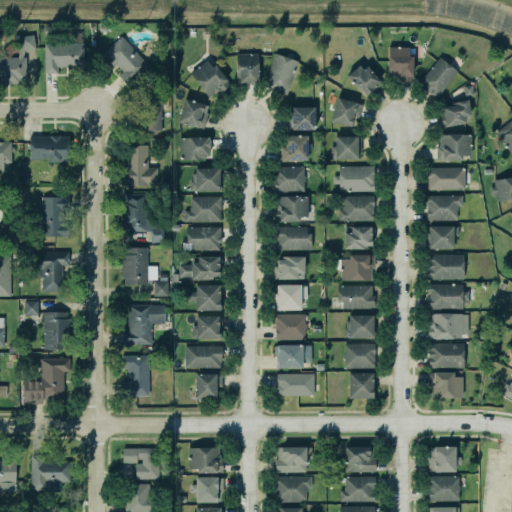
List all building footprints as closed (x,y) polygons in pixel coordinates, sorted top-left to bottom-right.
[(0,56),(0,82),(25,82),(24,48),(33,48),(33,34),(18,34),(18,56),(0,56)] [(102,52),(120,72),(118,74),(127,85),(148,65),(121,35),(102,52)] [(43,72),(56,72),(56,65),(82,65),(82,42),(43,42),(43,72)] [(411,55),(411,80),(398,80),(398,77),(386,77),(386,46),(407,46),(407,55),(411,55)] [(236,82),(257,82),(257,52),(235,53),(236,82)] [(286,93),(298,60),(274,52),(263,85),(286,93)] [(422,85),(417,81),(438,56),(455,70),(434,96),(427,90),(426,91),(421,87),(422,85)] [(216,63),(210,66),(207,60),(190,69),(205,97),(228,85),(216,63)] [(345,75),(357,64),(361,69),(366,65),(379,81),(364,93),(360,89),(358,90),(356,87),(354,87),(351,82),(345,75)] [(161,129),(160,90),(139,91),(140,129),(161,129)] [(335,96),(361,103),(357,116),(352,114),(349,126),(328,120),(335,96)] [(182,97),(206,104),(204,111),(206,111),(202,127),(196,126),(196,127),(176,121),(182,97)] [(444,126),(464,122),(463,116),(469,115),(466,98),(446,102),(446,105),(440,107),(441,113),(439,114),(440,120),(443,119),(444,126)] [(291,129),(314,128),(313,106),(290,106),(291,129)] [(511,116),(493,132),(511,155),(511,116)] [(67,135),(29,134),(29,159),(67,160),(67,135)] [(306,134),(285,134),(286,145),(279,145),(280,160),(307,159),(306,134)] [(435,158),(440,158),(440,159),(460,159),(460,155),(469,155),(469,134),(438,134),(438,145),(435,145),(435,158)] [(359,135),(332,136),(332,157),(360,157),(359,135)] [(178,136),(186,137),(186,136),(207,136),(207,139),(207,147),(206,147),(207,155),(202,156),(202,159),(187,159),(187,158),(182,158),(182,155),(178,156),(178,136)] [(11,161),(10,140),(0,140),(0,170),(3,170),(3,161),(11,161)] [(125,144),(145,143),(145,166),(155,166),(155,184),(119,184),(119,170),(123,170),(123,166),(125,166),(125,144)] [(302,191),(302,165),(272,165),(272,191),(302,191)] [(374,166),(338,165),(338,175),(333,175),(333,183),(338,183),(338,190),(373,191),(374,166)] [(464,188),(464,166),(427,167),(428,189),(464,188)] [(220,168),(194,167),(194,178),(190,178),(189,190),(219,191),(220,168)] [(496,200),(511,198),(511,176),(490,178),(491,194),(495,194),(496,200)] [(426,219),(456,220),(456,207),(462,207),(462,195),(427,194),(426,219)] [(67,235),(40,235),(39,195),(67,195),(67,209),(61,209),(61,223),(67,223),(67,235)] [(275,196),(275,207),(272,207),(272,220),(297,220),(297,216),(306,216),(306,195),(275,196)] [(373,195),(343,195),(343,209),(338,209),(337,220),(373,220),(373,195)] [(220,196),(190,196),(190,210),(183,210),(184,222),(221,221),(220,196)] [(184,225),(219,225),(219,242),(218,243),(218,249),(180,249),(180,241),(184,241),(184,225)] [(364,247),(364,245),(369,245),(369,237),(372,237),(372,225),(365,225),(365,226),(349,226),(349,232),(343,232),(343,247),(364,247)] [(427,225),(456,225),(456,234),(454,234),(454,242),(451,242),(451,248),(426,248),(426,247),(425,247),(425,232),(427,232),(427,225)] [(272,227),(276,227),(276,226),(305,226),(305,232),(309,232),(309,248),(275,248),(275,239),(272,239),(272,227)] [(146,246),(146,264),(155,264),(155,278),(150,279),(150,283),(123,283),(123,276),(120,276),(119,246),(146,246)] [(26,250),(67,250),(67,263),(60,263),(60,290),(40,290),(40,276),(31,276),(31,267),(26,267),(26,250)] [(333,257),(333,268),(338,268),(338,278),(369,279),(369,266),(372,266),(372,254),(347,253),(347,257),(333,257)] [(426,253),(461,253),(461,277),(427,277),(427,268),(426,268),(426,261),(427,261),(426,253)] [(0,294),(8,294),(8,255),(0,255),(0,294)] [(280,256),(280,259),(275,259),(275,265),(272,265),(272,277),(275,277),(275,278),(296,278),(296,277),(302,277),(302,255),(280,256)] [(190,258),(191,278),(220,278),(219,257),(190,258)] [(189,275),(189,264),(178,264),(178,275),(189,275)] [(167,280),(153,280),(153,295),(168,295),(167,280)] [(427,307),(467,308),(468,290),(462,290),(462,283),(427,283),(427,307)] [(185,290),(193,290),(193,284),(217,284),(219,284),(219,294),(217,294),(217,295),(220,295),(220,308),(218,308),(218,310),(193,310),(193,300),(185,300),(185,290)] [(276,309),(301,309),(300,284),(276,284),(276,309)] [(339,308),(373,307),(373,284),(338,285),(339,308)] [(38,300),(24,300),(23,315),(37,315),(38,300)] [(165,303),(127,304),(128,330),(121,330),(121,345),(151,344),(151,323),(165,323),(165,303)] [(43,348),(65,349),(66,311),(43,311),(43,348)] [(429,312),(466,312),(466,332),(460,333),(460,338),(431,338),(431,327),(428,327),(428,319),(429,319),(429,312)] [(274,313),(303,313),(303,338),(273,338),(273,320),(274,320),(274,313)] [(346,314),(373,314),(373,329),(371,329),(371,337),(346,337),(346,336),(341,336),(341,326),(344,326),(344,319),(346,319),(346,314)] [(221,338),(222,315),(196,315),(196,325),(191,325),(191,338),(221,338)] [(462,341),(462,367),(427,367),(427,357),(425,357),(425,350),(427,350),(427,342),(462,341)] [(343,342),(373,342),(373,366),(343,366),(343,358),(342,356),(342,352),(343,351),(343,342)] [(302,367),(302,362),(310,362),(311,345),(277,344),(276,367),(302,367)] [(221,345),(185,345),(184,366),(221,367),(221,345)] [(148,395),(148,355),(121,355),(121,368),(127,368),(127,381),(121,381),(121,395),(148,395)] [(23,401),(63,400),(63,371),(70,370),(70,357),(38,358),(38,380),(23,380),(23,401)] [(425,371),(431,371),(431,372),(451,371),(452,376),(460,376),(460,397),(452,397),(452,398),(438,398),(433,398),(433,396),(429,396),(429,385),(426,385),(425,371)] [(275,372),(312,372),(312,394),(273,394),(273,383),(275,383),(275,372)] [(373,372),(348,372),(348,398),(373,397),(373,372)] [(195,398),(216,398),(216,386),(221,386),(221,373),(195,373),(195,398)] [(455,445),(428,446),(428,471),(457,471),(457,456),(455,456),(455,445)] [(186,446),(217,446),(217,453),(218,453),(218,458),(221,458),(221,471),(215,471),(215,472),(195,472),(195,469),(186,469),(186,446)] [(308,471),(307,446),(275,446),(276,472),(308,471)] [(374,471),(343,471),(343,446),(371,446),(370,457),(374,457),(374,471)] [(158,478),(158,447),(122,448),(122,462),(135,462),(135,478),(158,478)] [(44,454),(31,454),(30,491),(60,491),(60,481),(69,481),(70,461),(44,461),(44,454)] [(0,490),(15,490),(14,459),(0,459),(0,490)] [(275,501),(306,502),(306,488),(311,488),(311,476),(275,475),(275,501)] [(343,475),(343,484),(342,486),(342,489),(338,489),(338,500),(373,499),(372,491),(371,491),(371,489),(374,489),(374,475),(343,475)] [(456,500),(456,475),(427,475),(427,500),(456,500)] [(195,502),(223,501),(222,476),(195,477),(195,502)] [(124,511),(151,511),(151,483),(125,483),(124,511)]
